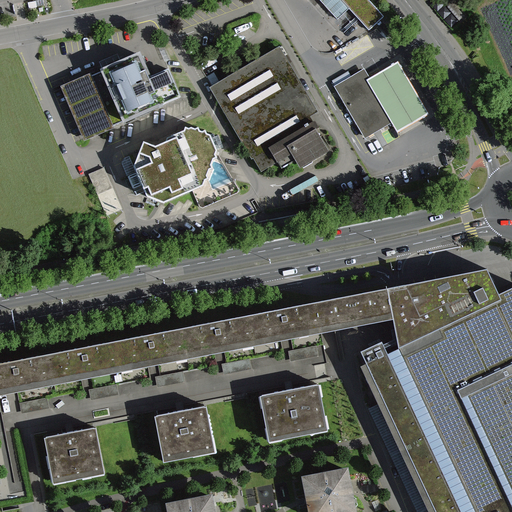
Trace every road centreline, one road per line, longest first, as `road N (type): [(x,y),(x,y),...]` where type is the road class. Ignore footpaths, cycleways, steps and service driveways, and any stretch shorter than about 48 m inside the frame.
road 1 (primary): [(0,324),(506,222)]
road 2 (primary): [(498,191),(409,222),(0,301)]
road 3 (unclassified): [(511,172),(405,0)]
road 4 (residential): [(333,336),(400,511)]
road 5 (unclassified): [(176,0),(0,38)]
